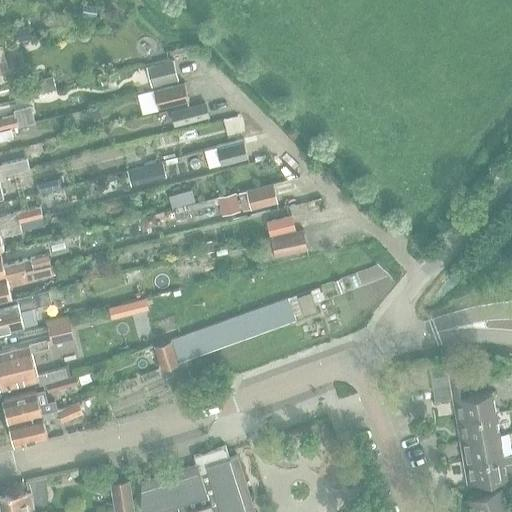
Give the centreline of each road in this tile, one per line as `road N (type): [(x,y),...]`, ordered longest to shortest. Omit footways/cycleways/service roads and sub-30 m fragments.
road 1 (residential): [(0,465),(144,432),(358,356)]
road 2 (residential): [(393,343),(393,319),(419,279),(511,172)]
road 3 (residential): [(412,511),(358,356)]
road 4 (residential): [(393,343),(511,328)]
